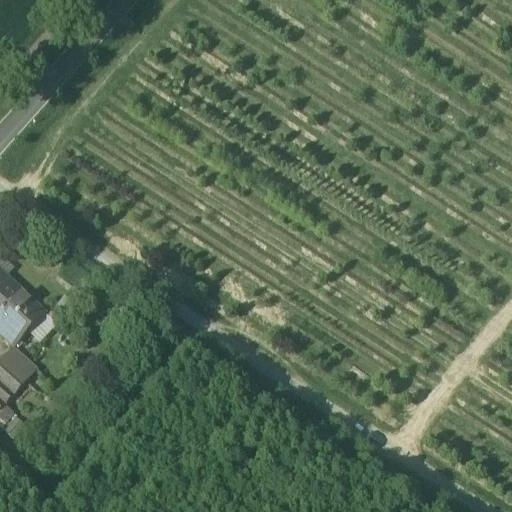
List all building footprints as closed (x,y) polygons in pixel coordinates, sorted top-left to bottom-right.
[(1,263),(0,264),(0,278),(5,283),(13,274),(1,263)] [(0,297),(9,287),(5,283),(0,278),(0,297)] [(0,339),(14,353),(27,338),(44,320),(9,287),(0,297),(0,339)] [(56,332),(44,320),(27,338),(39,349),(56,332)] [(1,365),(25,387),(34,376),(11,355),(1,365)] [(0,366),(0,389),(13,401),(25,387),(1,365),(0,366)] [(19,410),(21,411),(36,395),(26,387),(12,403),(19,410)] [(12,403),(11,403),(13,401),(0,389),(0,428),(1,430),(19,410),(12,403)] [(24,431),(15,423),(3,436),(11,444),(24,431)]
